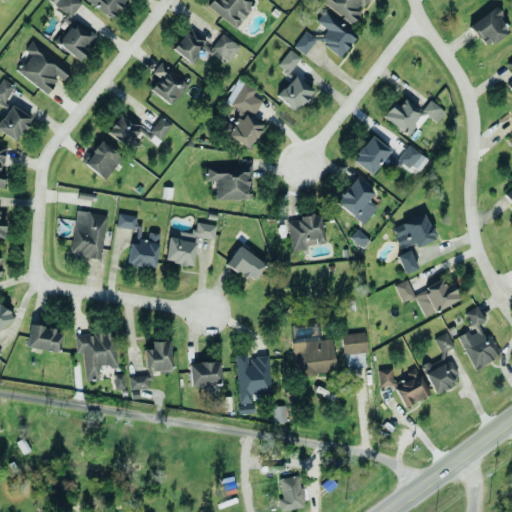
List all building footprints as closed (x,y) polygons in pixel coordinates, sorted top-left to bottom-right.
[(78,0),(46,0),(45,1),(69,18),(81,2),(78,0)] [(85,0),(110,19),(124,0),(85,0)] [(209,0),(205,7),(236,28),(254,1),(253,0),(209,0)] [(317,0),(350,24),(360,11),(358,10),(366,0),(317,0)] [(468,24),(483,48),(509,31),(494,7),(468,24)] [(76,60),(95,36),(75,20),(56,43),(76,60)] [(221,33),(211,45),(187,28),(171,50),(191,64),(198,55),(206,61),(213,51),(227,61),(238,46),(221,33)] [(45,94),(57,79),(60,81),(69,70),(30,41),(23,50),(29,54),(16,71),(45,94)] [(276,66),(287,74),(299,58),(288,49),(276,66)] [(148,89),(169,106),(187,84),(159,62),(151,73),(158,78),(148,89)] [(275,96),(293,111),(311,91),(293,75),(275,96)] [(0,105),(1,106),(13,86),(1,79),(0,79),(0,105)] [(249,147),(261,123),(251,118),(260,100),(251,96),(254,88),(235,80),(225,102),(238,109),(230,124),(222,120),(217,132),(249,147)] [(420,111),(401,100),(398,106),(390,102),(381,119),(411,136),(422,115),(437,123),(444,110),(427,100),(420,111)] [(0,132),(17,141),(29,115),(7,105),(0,119),(0,132)] [(158,116),(149,130),(120,111),(106,134),(133,152),(139,144),(132,139),(138,130),(158,143),(170,124),(158,116)] [(369,175),(389,150),(369,135),(350,160),(369,175)] [(82,163),(103,179),(120,158),(100,141),(82,163)] [(416,173),(426,158),(406,144),(396,160),(416,173)] [(203,166),(203,181),(214,181),(214,199),(249,199),(249,166),(203,166)] [(375,206),(367,200),(372,192),(352,178),(334,204),(363,223),(375,206)] [(511,206),(511,204),(511,185),(502,192),(511,206)] [(105,214),(74,210),(69,255),(100,259),(105,214)] [(157,233),(147,232),(146,239),(139,238),(140,225),(134,224),(135,215),(116,213),(115,227),(131,229),(127,265),(154,267),(157,233)] [(323,244),(319,213),(299,216),(299,219),(286,221),(289,248),(323,244)] [(390,226),(399,251),(433,238),(423,213),(390,226)] [(166,236),(163,262),(191,265),(194,237),(212,239),(214,225),(193,222),(192,233),(176,231),(175,237),(166,236)] [(251,282),(264,264),(238,245),(224,263),(251,282)] [(395,255),(403,274),(416,268),(408,250),(395,255)] [(422,316),(458,300),(450,283),(443,286),(440,278),(424,286),(426,289),(413,295),(405,279),(393,285),(401,303),(414,297),(422,316)] [(0,327),(11,319),(0,304),(0,327)] [(472,368),(499,355),(489,334),(483,337),(477,325),(484,321),(476,305),(463,312),(472,329),(457,337),(472,368)] [(61,330),(29,325),(25,347),(57,352),(61,330)] [(83,381),(99,380),(98,367),(115,366),(113,332),(73,334),(75,353),(81,352),(83,381)] [(433,392),(460,380),(446,349),(452,347),(445,332),(432,338),(440,357),(421,366),(433,392)] [(342,333),(343,368),(364,367),(363,333),(342,333)] [(332,339),(291,341),(293,375),(334,373),(332,339)] [(128,389),(147,388),(147,380),(151,380),(150,371),(169,370),(168,340),(150,341),(150,348),(143,349),(145,375),(128,376),(128,389)] [(234,354),(237,404),(250,403),(250,396),(270,394),(267,356),(247,357),(246,354),(234,354)] [(219,384),(218,361),(188,363),(189,386),(219,384)] [(404,372),(408,379),(393,387),(402,407),(427,394),(414,367),(404,372)] [(378,386),(392,384),(391,368),(376,369),(378,386)] [(112,373),(113,389),(123,389),(122,373),(112,373)] [(273,423),(285,422),(284,406),(272,407),(273,423)] [(304,506),(297,475),(277,479),(281,498),(276,499),(279,511),(304,506)]
